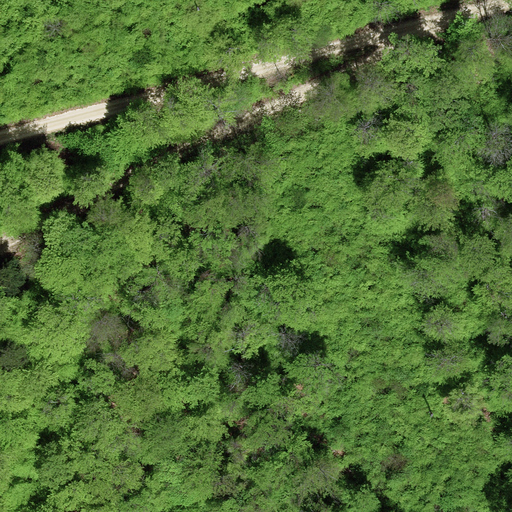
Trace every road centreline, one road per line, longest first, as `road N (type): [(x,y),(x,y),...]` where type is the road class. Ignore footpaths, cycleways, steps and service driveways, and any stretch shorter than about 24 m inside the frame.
road 1 (track): [(511,1),(0,137)]
road 2 (track): [(400,33),(357,71),(0,246)]
